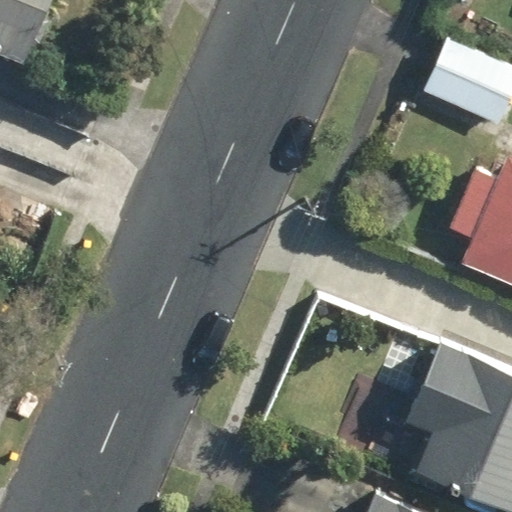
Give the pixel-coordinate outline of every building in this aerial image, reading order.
[(52,0),(0,0),(0,37),(31,50),(52,0)] [(511,100),(511,53),(450,25),(424,81),(504,118),(511,100)] [(511,143),(505,161),(497,157),(495,161),(483,156),(457,218),(477,226),(467,250),(511,269),(511,143)] [(441,420),(424,460),(511,495),(511,353),(447,326),(413,408),(441,420)] [(462,511),(383,478),(368,511),(462,511)]
